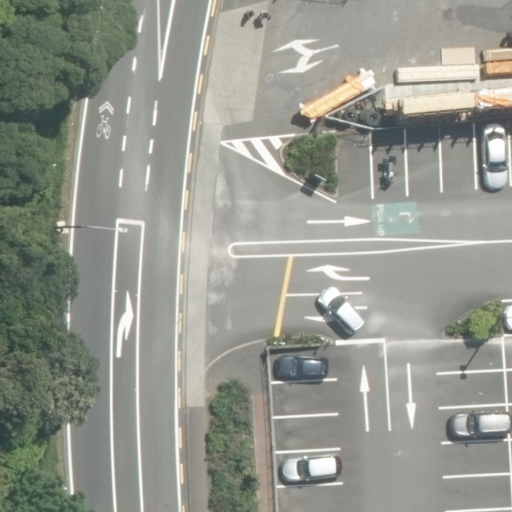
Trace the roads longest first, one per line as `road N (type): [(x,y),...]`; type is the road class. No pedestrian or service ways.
road 1 (secondary): [(162,0),(129,218),(131,511)]
road 2 (unknown): [(269,96),(511,37)]
